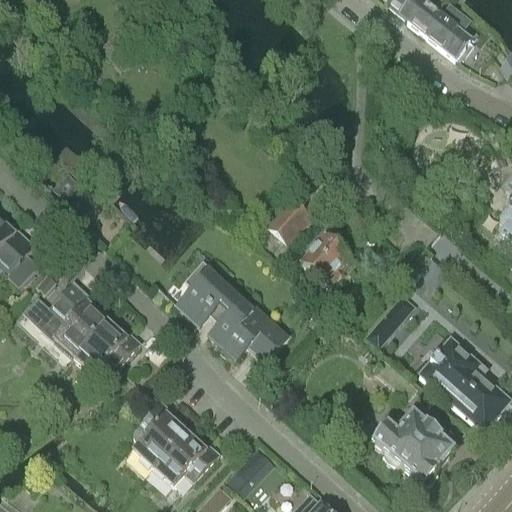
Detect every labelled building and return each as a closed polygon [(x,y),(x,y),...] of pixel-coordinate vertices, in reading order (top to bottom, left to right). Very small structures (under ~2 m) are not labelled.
[(428,5),(421,0),(392,0),(385,9),(400,21),(407,26),(406,28),(423,42),(438,23),(423,11),(428,5)] [(468,47),(438,23),(423,42),(453,66),(468,47)] [(102,55),(120,74),(133,62),(115,43),(102,55)] [(500,69),(507,83),(511,76),(511,64),(507,61),(500,69)] [(511,185),(504,195),(511,201),(511,209),(503,220),(503,221),(502,222),(503,224),(497,231),(506,238),(498,247),(498,248),(492,255),(511,272),(511,185)] [(287,250),(308,226),(290,210),(269,234),(287,250)] [(0,232),(0,272),(25,246),(15,237),(11,242),(0,232)] [(298,267),(298,268),(329,295),(330,294),(329,293),(339,281),(340,282),(341,281),(336,277),(348,263),(349,263),(350,262),(323,239),(322,240),(323,241),(299,268),(298,267)] [(229,298),(211,282),(213,280),(201,269),(183,289),(189,295),(175,310),(198,332),(209,320),(218,328),(207,339),(235,365),(249,349),(266,365),(286,344),(232,294),(229,298)] [(49,283),(38,294),(44,300),(55,289),(49,283)] [(52,346),(72,364),(104,329),(85,311),(90,306),(80,298),(55,325),(64,333),(52,346)] [(401,303),(364,344),(378,356),(414,315),(401,303)] [(106,386),(138,351),(129,342),(124,347),(104,329),(72,364),(93,383),(98,378),(106,386)] [(477,380),(481,374),(482,374),(474,366),(473,367),(449,346),(418,382),(479,435),(486,426),(492,428),(500,418),(498,413),(505,404),(477,380)] [(381,367),(372,377),(407,407),(416,396),(381,367)] [(143,445),(132,458),(152,476),(184,441),(164,423),(169,418),(159,409),(135,437),(143,445)] [(393,443),(386,436),(372,452),(382,461),(382,462),(383,463),(384,466),(384,467),(386,469),(386,470),(387,471),(388,472),(391,473),(393,474),(396,474),(397,474),(398,474),(420,494),(423,493),(425,492),(427,491),(428,490),(430,489),(432,487),(433,484),(433,483),(434,482),(434,481),(434,479),(434,478),(450,459),(443,453),(449,446),(423,423),(417,430),(411,425),(395,442),(394,442),(393,443)] [(193,489),(218,462),(208,453),(203,458),(184,441),(152,476),(172,494),(184,481),(193,489)] [(258,452),(227,485),(245,502),(276,469),(258,452)] [(19,511),(2,499),(0,502),(0,511),(19,511)]
